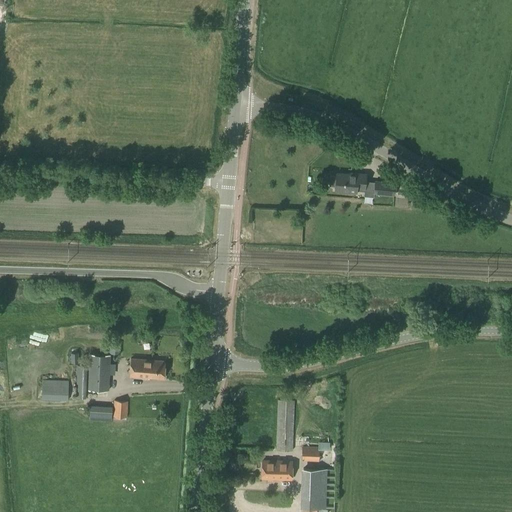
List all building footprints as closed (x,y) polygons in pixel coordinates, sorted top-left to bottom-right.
[(329,186),(335,186),(335,190),(356,192),(356,188),(364,189),(365,174),(349,172),(349,174),(336,172),(336,176),(330,175),(329,186)] [(393,196),(395,182),(375,180),(374,194),(393,196)] [(441,202),(431,196),(427,202),(438,208),(441,202)] [(119,355),(119,343),(108,342),(107,354),(119,355)] [(71,363),(78,363),(78,352),(70,353),(71,363)] [(108,391),(110,355),(89,354),(87,390),(108,391)] [(164,379),(165,361),(130,358),(129,376),(164,379)] [(86,398),(87,365),(76,365),(76,398),(86,398)] [(68,400),(68,380),(42,379),(41,399),(68,400)] [(292,450),(294,400),(277,399),(276,450),(292,450)] [(127,406),(127,401),(113,400),(112,416),(126,417),(127,412),(130,417),(137,417),(141,413),(142,407),(138,402),(132,402),(127,406)] [(111,417),(112,407),(92,405),(91,415),(111,417)] [(318,461),(318,447),(302,447),(301,460),(318,461)] [(371,467),(407,462),(405,450),(370,456),(371,467)] [(291,479),(291,461),(262,460),(261,478),(291,479)] [(302,496),(303,496),(302,506),(326,507),(327,469),(302,468),(302,496)]
